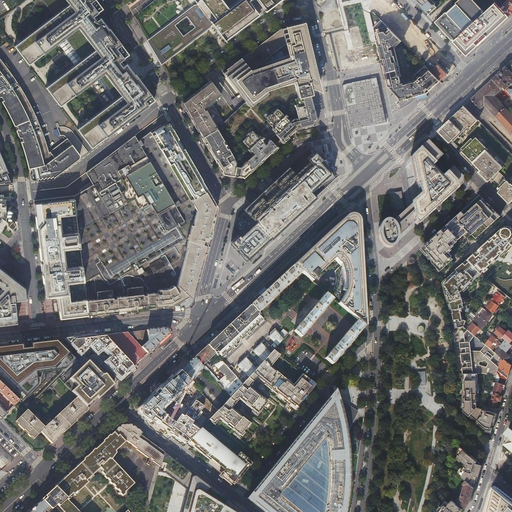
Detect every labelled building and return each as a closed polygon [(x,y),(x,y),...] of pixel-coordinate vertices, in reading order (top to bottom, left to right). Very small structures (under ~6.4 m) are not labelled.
[(91,148),(154,100),(137,78),(123,58),(128,54),(111,32),(97,13),(102,9),(95,0),(40,0),(53,16),(14,46),(28,65),(64,37),(81,60),(45,87),(60,106),(99,77),(116,99),(77,129),(91,148)] [(193,0),(197,5),(196,6),(195,4),(147,40),(161,64),(211,27),(210,26),(212,24),(226,43),(274,6),(282,0),(193,0)] [(414,0),(428,15),(438,6),(432,0),(414,0)] [(446,12),(435,22),(452,40),(453,39),(454,41),(453,41),(464,53),(478,39),(479,40),(480,40),(481,40),(481,39),(481,38),(481,37),(484,34),(487,37),(509,17),(501,7),(499,6),(487,17),(486,15),(487,14),(473,0),(458,0),(456,3),(458,5),(448,14),(446,12)] [(511,0),(508,0),(501,7),(509,17),(511,13),(511,0)] [(373,28),(374,31),(384,70),(388,88),(401,101),(408,99),(404,83),(402,76),(400,76),(398,70),(400,70),(397,55),(394,52),(394,49),(395,48),(398,45),(396,44),(400,40),(381,20),(373,28)] [(298,97),(309,94),(311,94),(309,85),(311,85),(311,86),(312,87),(313,87),(314,87),(315,86),(319,88),(303,23),(281,28),(237,61),(238,62),(231,67),(230,67),(223,72),(246,102),(249,106),(272,89),(294,83),(298,97)] [(358,27),(349,29),(354,48),(363,46),(358,27)] [(54,177),(79,158),(80,156),(80,154),(67,138),(49,152),(40,125),(23,89),(0,57),(0,97),(1,97),(2,99),(3,101),(2,102),(6,109),(10,116),(15,126),(16,125),(18,129),(17,130),(17,131),(19,137),(20,138),(21,137),(23,141),(21,142),(23,149),(25,154),(27,161),(29,168),(32,168),(33,172),(31,174),(31,176),(32,177),(33,178),(33,179),(35,179),(36,179),(38,177),(40,179),(42,177),(43,178),(45,177),(47,178),(49,176),(50,178),(52,176),(54,177)] [(511,60),(506,66),(471,99),(480,108),(484,104),(511,133),(511,114),(494,95),(503,86),(505,89),(511,82),(511,60)] [(431,71),(425,65),(415,75),(430,90),(440,81),(431,71)] [(430,90),(415,75),(413,76),(415,81),(411,82),(412,86),(414,85),(415,89),(413,89),(415,97),(427,93),(430,90)] [(379,83),(377,77),(371,79),(364,80),(357,81),(352,82),(342,85),(347,107),(347,111),(348,115),(351,130),(362,127),(371,126),(374,125),(387,122),(382,101),(382,100),(382,99),(382,98),(379,86),(379,83)] [(221,94),(211,81),(203,88),(204,89),(202,90),(201,89),(199,91),(193,95),(194,96),(192,98),(191,97),(183,103),(193,120),(195,119),(196,122),(195,123),(203,137),(208,134),(217,128),(224,122),(211,102),(221,94)] [(411,82),(404,83),(408,99),(415,97),(413,89),(415,89),(414,85),(412,86),(411,82)] [(316,123),(309,94),(298,97),(294,83),(272,89),(249,106),(246,102),(235,112),(224,122),(217,128),(208,134),(203,137),(224,173),(244,176),(275,147),(274,146),(280,140),(281,141),(295,128),(316,123)] [(464,105),(438,130),(444,136),(446,134),(453,141),(456,137),(454,135),(457,133),(459,135),(469,126),(470,127),(478,119),(464,105)] [(169,123),(151,133),(190,200),(207,190),(183,148),(181,148),(180,145),(180,144),(180,143),(180,142),(179,142),(178,142),(176,139),(177,138),(169,123)] [(74,199),(76,220),(81,258),(88,315),(108,312),(126,310),(133,309),(132,302),(146,287),(149,293),(162,281),(183,301),(184,300),(184,299),(186,298),(189,296),(162,271),(174,257),(175,256),(190,239),(203,226),(210,234),(211,230),(212,228),(212,227),(213,225),(213,224),(217,207),(214,201),(207,190),(190,200),(151,133),(150,131),(138,140),(136,137),(135,135),(101,161),(86,172),(89,177),(91,182),(78,190),(79,193),(74,196),(74,199)] [(511,179),(509,182),(499,171),(503,167),(501,165),(504,163),(496,155),(494,158),(486,151),(488,149),(476,137),(473,140),(471,138),(460,148),(479,168),(481,166),(483,168),(480,172),(488,181),(491,178),(501,188),(498,191),(510,203),(511,200),(511,179)] [(441,156),(427,142),(419,149),(410,157),(416,185),(417,185),(418,188),(417,189),(417,190),(417,191),(418,192),(419,192),(419,194),(410,203),(415,223),(417,225),(433,210),(455,189),(458,186),(455,182),(460,177),(461,177),(452,167),(442,178),(430,166),(441,156)] [(328,164),(314,150),(307,157),(309,159),(295,172),(289,166),(238,214),(232,237),(232,238),(233,239),(231,241),(233,242),(231,243),(247,260),(287,223),(286,222),(291,218),(292,218),(293,218),(293,217),(293,216),(294,215),(295,216),(295,215),(296,215),(296,214),(296,213),(300,209),(301,210),(317,196),(311,189),(320,180),(324,184),(336,173),(330,166),(329,167),(327,165),(328,164)] [(0,184),(12,183),(12,182),(10,182),(6,173),(8,172),(0,151),(0,184)] [(397,192),(394,193),(396,207),(403,206),(401,192),(397,192)] [(500,216),(479,195),(424,246),(441,270),(453,259),(445,250),(449,247),(450,249),(454,246),(452,243),(458,238),(459,239),(464,234),(465,235),(469,232),(475,239),(500,216)] [(66,200),(34,203),(41,263),(81,258),(76,220),(74,199),(66,200)] [(406,207),(390,221),(394,246),(395,244),(410,231),(417,225),(415,223),(410,203),(406,207)] [(294,266),(301,272),(312,281),(318,274),(319,275),(335,258),(342,265),(335,272),(336,276),(336,280),(336,284),(335,287),(334,290),(332,293),(340,300),(338,303),(357,320),(364,326),(364,319),(363,319),(363,315),(364,315),(362,315),(362,308),(363,308),(360,262),(359,262),(359,253),(358,225),(357,225),(357,222),(357,219),(355,217),(354,218),(353,217),(351,217),(351,216),(349,216),(347,217),(346,217),(345,218),(334,228),(294,266)] [(393,246),(394,246),(390,221),(389,220),(388,220),(386,220),(385,220),(384,220),(383,221),(382,221),(381,222),(381,226),(380,229),(380,233),(380,235),(380,238),(381,240),(382,242),(383,243),(384,247),(386,248),(387,248),(388,248),(390,248),(391,248),(392,247),(393,247),(393,246)] [(511,227),(507,223),(468,259),(481,273),(491,264),(489,262),(494,258),(495,259),(500,255),(499,253),(503,250),(504,252),(508,249),(507,248),(510,244),(511,245),(511,227)] [(203,226),(190,239),(205,255),(205,253),(210,234),(203,226)] [(190,239),(175,256),(188,269),(197,278),(199,274),(200,274),(205,255),(190,239)] [(175,256),(174,257),(162,271),(189,296),(194,294),(195,288),(182,276),(188,269),(175,256)] [(81,258),(41,263),(44,284),(45,292),(47,292),(47,295),(52,294),(57,294),(60,318),(88,315),(81,258)] [(481,273),(468,259),(443,282),(446,290),(452,310),(462,308),(464,307),(463,304),(465,303),(464,297),(462,298),(460,291),(462,289),(463,290),(481,273)] [(301,272),(294,266),(293,265),(250,304),(258,312),(301,272)] [(0,286),(2,288),(0,290),(0,325),(17,323),(17,322),(16,319),(14,315),(12,311),(15,311),(14,301),(27,299),(25,287),(0,267),(0,286)] [(197,278),(188,269),(182,276),(195,288),(197,278)] [(176,304),(183,301),(162,281),(149,293),(149,294),(152,298),(159,306),(163,305),(174,304),(173,304),(175,303),(176,304)] [(146,287),(132,302),(133,309),(137,309),(142,308),(142,307),(145,306),(145,308),(159,306),(152,298),(149,294),(149,293),(146,287)] [(498,291),(491,300),(493,301),(498,306),(505,297),(498,291)] [(325,293),(304,319),(311,325),(327,305),(333,299),(325,293)] [(493,312),(498,306),(493,301),(489,305),(487,304),(485,306),(493,312)] [(511,303),(509,303),(503,312),(511,319),(511,303)] [(257,328),(265,320),(258,312),(250,304),(242,313),(257,328)] [(462,311),(453,312),(452,313),(455,328),(458,328),(464,326),(466,321),(463,320),(463,316),(462,317),(461,311),(462,311)] [(480,311),(478,314),(479,316),(486,321),(492,315),(487,311),(486,313),(484,314),(483,313),(480,311)] [(244,339),(257,328),(242,313),(225,328),(240,343),(241,342),(239,340),(243,337),(244,339)] [(473,321),(473,322),(481,328),(486,321),(479,316),(474,321),(473,321)] [(304,319),(293,330),(300,336),(300,337),(311,325),(304,319)] [(352,326),(335,346),(342,352),(364,326),(357,320),(352,326)] [(473,322),(468,330),(475,335),(481,328),(473,322)] [(465,334),(468,330),(464,326),(458,328),(460,342),(465,342),(465,334)] [(495,332),(501,338),(502,337),(506,332),(500,326),(495,332)] [(140,341),(138,343),(147,353),(169,333),(166,327),(127,332),(134,340),(148,338),(147,341),(143,345),(140,341)] [(235,347),(240,343),(225,328),(220,333),(235,347)] [(283,329),(278,334),(283,339),(288,334),(283,329)] [(470,342),(475,335),(468,330),(465,334),(465,342),(460,342),(461,349),(466,348),(466,353),(461,353),(462,363),(467,363),(467,367),(462,367),(463,374),(473,373),(471,351),(470,342)] [(127,332),(104,335),(133,366),(147,353),(138,343),(134,340),(127,332)] [(274,343),(273,344),(276,348),(278,346),(283,339),(278,334),(277,335),(276,335),(273,332),(268,336),(274,343)] [(221,361),(235,347),(220,333),(207,345),(215,354),(219,359),(221,361)] [(133,366),(104,335),(66,339),(80,354),(88,346),(120,379),(133,366)] [(493,335),(486,344),(486,345),(493,350),(495,346),(492,344),(493,343),(494,343),(495,342),(497,344),(499,342),(499,341),(500,341),(499,340),(493,335)] [(291,338),(287,341),(289,345),(286,347),(290,353),(298,347),(291,338)] [(499,341),(499,342),(497,344),(500,346),(503,349),(507,352),(511,345),(511,344),(505,339),(502,343),(499,341)] [(74,359),(56,341),(0,347),(0,381),(19,400),(21,402),(37,385),(36,371),(67,367),(74,359)] [(259,357),(253,363),(257,368),(274,350),(276,348),(273,344),(267,350),(261,343),(252,351),(259,357)] [(202,366),(215,354),(207,345),(194,357),(202,366)] [(496,353),(495,352),(493,350),(486,345),(481,351),(471,351),(473,373),(477,373),(484,373),(495,377),(498,366),(491,360),(496,353)] [(335,346),(324,358),(331,364),(342,352),(335,346)] [(500,346),(495,352),(496,353),(504,359),(511,365),(511,363),(511,359),(510,358),(511,357),(502,350),(503,349),(500,346)] [(293,385),(270,366),(280,354),(274,350),(257,368),(242,384),(230,397),(223,406),(220,409),(245,429),(250,423),(242,417),(237,413),(234,413),(234,411),(233,411),(233,409),(231,407),(233,405),(232,404),(235,400),(236,401),(238,398),(241,400),(242,400),(242,401),(244,401),(245,403),(250,407),(252,410),(253,409),(257,413),(261,408),(261,409),(267,402),(259,396),(258,397),(253,393),(254,391),(248,386),(251,381),(253,382),(256,378),(261,383),(263,381),(265,383),(264,385),(270,390),(271,389),(279,395),(278,396),(295,410),(316,385),(303,374),(293,385)] [(195,375),(203,368),(202,366),(194,357),(180,370),(191,382),(195,378),(195,375)] [(243,372),(237,378),(242,384),(257,368),(253,363),(252,364),(245,358),(237,365),(243,372)] [(216,361),(215,363),(214,364),(218,368),(223,363),(221,361),(219,359),(216,361)] [(500,364),(498,366),(508,375),(511,365),(504,359),(503,360),(501,359),(498,363),(500,364)] [(414,381),(431,380),(430,360),(426,360),(422,360),(417,361),(412,361),(414,381)] [(88,408),(113,385),(105,374),(87,361),(64,384),(76,397),(88,408)] [(230,381),(222,388),(230,397),(242,384),(237,378),(230,371),(228,368),(223,363),(218,368),(230,381)] [(493,425),(497,414),(492,412),(492,413),(487,412),(487,410),(477,407),(476,392),(479,392),(479,384),(478,384),(477,373),(473,373),(463,374),(463,377),(464,377),(464,382),(463,382),(463,403),(464,402),(464,407),(463,408),(463,411),(469,416),(470,415),(477,421),(476,422),(484,429),(490,430),(492,425),(493,425)] [(0,391),(14,405),(19,400),(0,381),(0,391)] [(506,385),(496,382),(493,392),(494,392),(491,400),(489,405),(496,408),(498,401),(501,401),(502,396),(500,395),(502,389),(504,390),(506,385)] [(206,388),(201,392),(213,406),(217,410),(220,408),(220,409),(223,406),(206,388)] [(350,406),(333,394),(248,498),(265,511),(349,511),(351,498),(352,479),(352,462),(350,444),(346,426),(356,410),(350,406)] [(51,443),(88,408),(76,397),(70,403),(68,402),(64,406),(66,407),(52,421),(50,419),(46,423),(48,425),(45,428),(38,421),(40,419),(36,415),(34,417),(27,410),(16,422),(33,439),(41,432),(51,443)] [(213,406),(201,419),(205,423),(209,419),(217,410),(213,406)] [(245,429),(220,409),(220,408),(217,410),(209,419),(213,422),(216,420),(217,420),(219,418),(227,425),(228,423),(233,428),(232,429),(240,435),(245,429)] [(118,428),(102,443),(112,452),(113,451),(114,451),(124,442),(125,441),(136,449),(137,448),(161,464),(164,451),(141,435),(142,433),(133,427),(132,427),(131,425),(118,428)] [(201,428),(189,441),(202,452),(201,453),(205,456),(206,455),(209,457),(210,456),(212,458),(218,463),(223,467),(224,466),(226,468),(222,474),(222,475),(233,483),(251,462),(240,452),(236,457),(235,458),(227,451),(228,450),(217,441),(218,440),(213,435),(212,437),(201,428)] [(202,452),(189,441),(187,442),(201,453),(202,452)] [(81,463),(93,475),(98,470),(96,467),(99,464),(100,465),(109,457),(108,456),(112,452),(102,443),(81,463)] [(475,488),(481,466),(476,464),(477,460),(471,456),(471,457),(467,453),(468,452),(459,446),(457,454),(459,456),(458,457),(465,463),(463,465),(464,467),(460,471),(464,474),(461,477),(465,480),(475,488)] [(96,467),(98,470),(100,471),(99,472),(102,475),(101,475),(104,478),(105,478),(108,481),(107,481),(110,484),(113,487),(115,490),(116,489),(119,492),(118,493),(120,496),(123,493),(123,492),(133,483),(109,458),(109,457),(100,465),(99,464),(96,467)] [(251,462),(233,483),(234,485),(252,463),(251,462)] [(91,477),(93,475),(81,463),(79,464),(91,477)] [(86,481),(91,477),(79,464),(55,486),(67,499),(73,494),(74,495),(88,483),(86,481)] [(233,483),(222,475),(221,476),(231,485),(233,483)] [(460,499),(456,504),(464,511),(470,503),(475,488),(465,480),(463,483),(464,484),(460,499)] [(55,486),(41,499),(42,500),(51,510),(53,511),(80,511),(67,499),(55,486)] [(511,511),(511,504),(491,487),(484,511),(511,511)] [(233,511),(199,491),(197,491),(195,493),(189,511),(233,511)] [(36,504),(27,511),(48,511),(49,511),(51,510),(42,500),(37,505),(36,504)] [(463,511),(464,511),(456,504),(452,501),(449,504),(445,501),(441,507),(441,508),(439,511),(438,511),(436,511),(463,511)]
